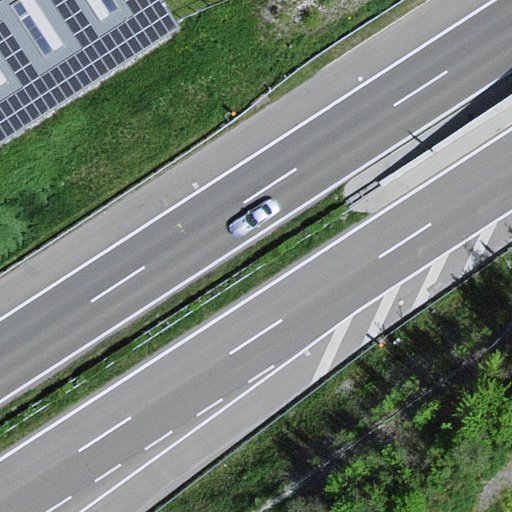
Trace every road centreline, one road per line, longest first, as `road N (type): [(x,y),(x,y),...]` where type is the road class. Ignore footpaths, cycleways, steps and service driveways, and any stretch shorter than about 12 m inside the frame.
road 1 (motorway): [(0,504),(511,173)]
road 2 (motorway): [(511,32),(0,362)]
